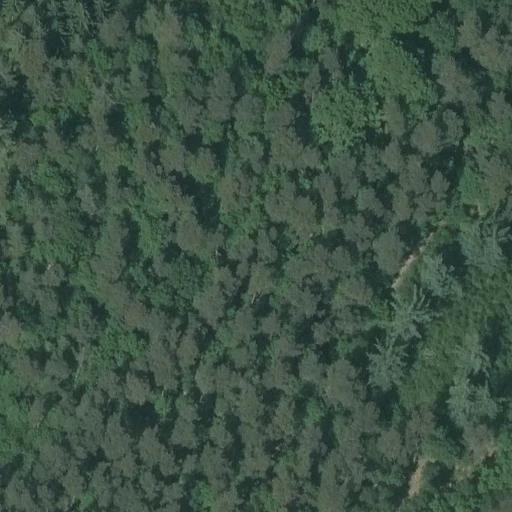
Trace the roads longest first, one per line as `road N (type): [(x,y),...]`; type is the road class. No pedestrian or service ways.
road 1 (track): [(206,511),(245,479),(481,175)]
road 2 (track): [(481,175),(277,0)]
